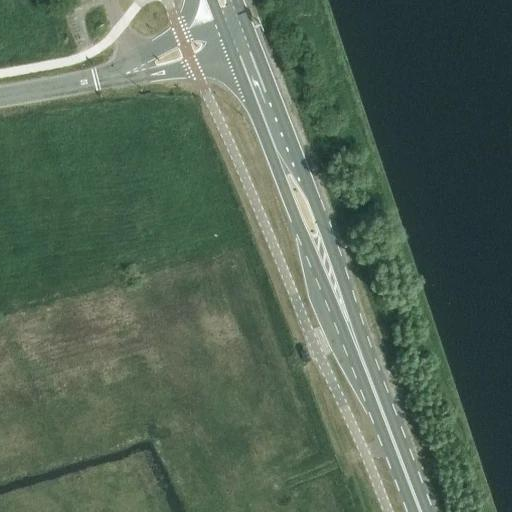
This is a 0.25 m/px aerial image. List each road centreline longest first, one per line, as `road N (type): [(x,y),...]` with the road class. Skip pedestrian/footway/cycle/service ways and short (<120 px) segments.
road 1 (primary): [(348,322),(350,305),(325,229),(246,27)]
road 2 (primary): [(231,52),(334,309),(348,322)]
road 3 (primary): [(419,511),(348,322)]
road 4 (tertiary): [(0,96),(137,70)]
